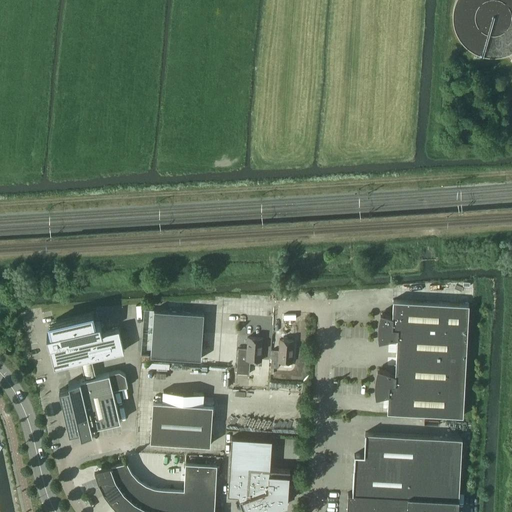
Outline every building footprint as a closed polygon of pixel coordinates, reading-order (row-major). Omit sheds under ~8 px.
[(378,325),(377,327),(377,335),(379,341),(397,338),(395,374),(377,368),(376,372),(375,381),(374,383),(375,391),(376,397),(388,395),(387,411),(463,415),(469,304),(393,300),(392,316),(380,312),(379,316),(378,325)] [(154,310),(151,355),(201,359),(202,339),(204,339),(204,333),(202,333),(204,313),(154,310)] [(81,361),(124,350),(119,328),(102,332),(100,322),(95,323),(92,313),(49,323),(52,333),(47,334),(49,346),(50,346),(54,367),(81,361)] [(236,373),(249,374),(250,360),(261,360),(263,338),(247,337),(247,348),(238,348),(236,373)] [(271,367),(278,367),(279,361),(292,362),(294,340),(280,339),(279,350),(272,349),(271,367)] [(70,387),(59,389),(69,432),(80,430),(81,435),(93,432),(92,427),(120,421),(113,389),(128,385),(125,374),(119,370),(109,372),(96,376),(85,378),(69,382),(70,387)] [(210,444),(213,404),(153,400),(150,440),(210,444)] [(352,493),(408,496),(458,499),(459,496),(459,491),(460,462),(462,438),(365,432),(364,454),(354,454),(352,493)] [(232,436),(230,466),(228,494),(237,495),(243,511),(264,511),(282,506),(281,504),(286,502),(286,497),(288,497),(290,469),(270,468),(272,439),(232,436)] [(132,471),(127,461),(94,469),(98,481),(104,492),(111,502),(120,510),(122,511),(214,511),(217,464),(185,462),(184,489),(164,488),(155,487),(146,483),(138,478),(132,471)] [(348,493),(346,511),(457,511),(458,499),(408,496),(352,493),(348,493)]
